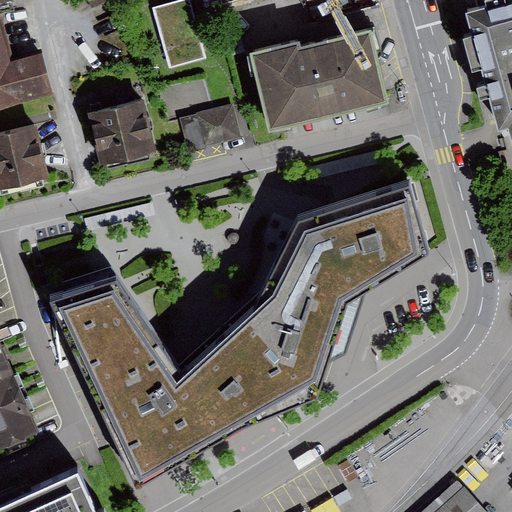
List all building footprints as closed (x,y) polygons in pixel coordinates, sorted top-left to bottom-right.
[(190,0),(185,0),(154,9),(170,68),(206,58),(190,0)] [(487,13),(467,19),(499,137),(508,134),(511,149),(511,0),(507,0),(485,6),(487,13)] [(0,30),(0,107),(47,96),(37,55),(8,62),(0,30)] [(299,49),(253,60),(271,135),(388,107),(370,37),(300,54),(299,49)] [(144,105),(89,119),(101,170),(107,169),(108,173),(150,163),(149,158),(156,156),(144,105)] [(235,106),(181,118),(188,152),(243,140),(235,106)] [(38,130),(0,138),(0,195),(1,198),(21,193),(21,195),(46,189),(45,183),(50,182),(38,130)] [(379,151),(311,167),(314,180),(382,164),(379,151)] [(117,288),(52,308),(136,482),(240,425),(315,386),(343,308),(428,260),(410,184),(338,205),(300,219),(256,308),(182,384),(117,288)] [(153,204),(85,219),(87,231),(155,216),(153,204)] [(7,362),(0,364),(0,454),(40,437),(7,362)] [(93,511),(78,480),(6,511),(93,511)] [(479,511),(454,483),(422,511),(479,511)] [(344,511),(336,494),(311,506),(313,511),(344,511)]
